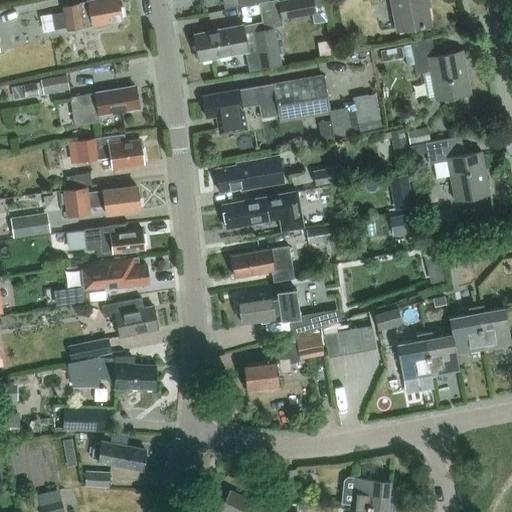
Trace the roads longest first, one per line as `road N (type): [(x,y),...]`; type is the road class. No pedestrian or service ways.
road 1 (residential): [(192,436),(196,386),(178,139),(155,0)]
road 2 (residential): [(431,427),(322,449),(192,436)]
